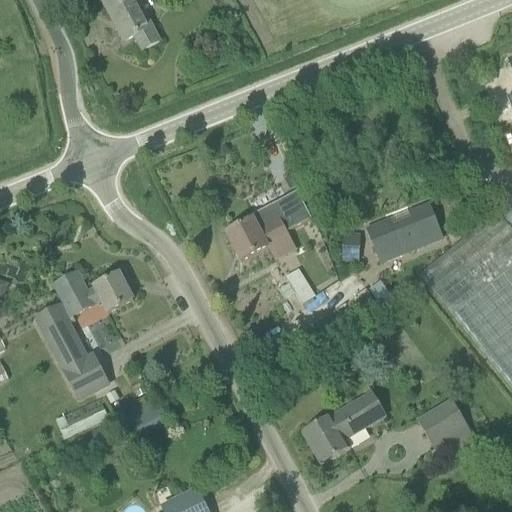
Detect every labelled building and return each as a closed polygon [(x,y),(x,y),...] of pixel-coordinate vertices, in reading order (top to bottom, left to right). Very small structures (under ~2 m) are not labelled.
[(101,0),(125,44),(135,38),(143,53),(159,44),(138,5),(146,0),(101,0)] [(284,182),(289,192),(298,188),(293,178),(284,182)] [(398,223),(382,234),(402,262),(454,226),(434,198),(419,208),(424,215),(403,230),(398,223)] [(252,223),(227,236),(242,264),(268,250),(289,238),(281,224),(290,219),(282,202),(250,219),(252,223)] [(498,215),(451,252),(421,277),(511,389),(511,210),(501,219),(498,215)] [(342,261),(359,262),(361,238),(344,237),(342,261)] [(304,306),(313,301),(316,299),(307,285),(299,272),(294,275),(286,280),(289,285),(296,297),(302,307),(304,306)] [(108,316),(133,303),(119,277),(94,290),(95,291),(87,295),(77,276),(55,287),(63,303),(34,321),(79,406),(111,389),(94,355),(88,358),(70,325),(75,323),(72,320),(102,304),(108,316)] [(0,299),(4,301),(10,286),(0,282),(0,299)] [(0,363),(0,385),(9,381),(1,364),(0,363)] [(166,389),(175,384),(169,372),(160,376),(166,389)] [(105,398),(110,407),(119,402),(114,393),(105,398)] [(302,436),(321,469),(351,452),(346,443),(386,419),(372,395),(332,419),(331,419),(302,436)] [(100,401),(56,421),(65,440),(109,420),(100,401)] [(130,418),(141,439),(170,425),(159,403),(130,418)] [(475,441),(454,403),(419,423),(439,461),(475,441)] [(162,511),(207,511),(198,493),(162,511)]
